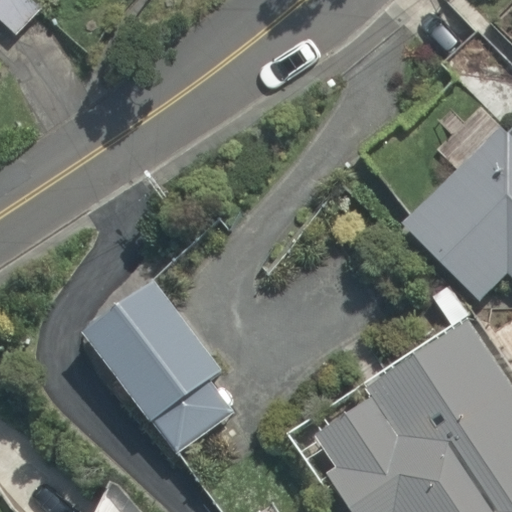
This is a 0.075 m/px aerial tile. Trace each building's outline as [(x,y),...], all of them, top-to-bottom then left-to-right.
[(48,4),(44,0),(0,0),(0,34),(11,45),(48,4)] [(455,150),(389,215),(473,300),(507,265),(511,270),(511,150),(484,179),(455,150)] [(161,280),(84,328),(162,454),(239,405),(161,280)] [(347,511),(511,511),(511,384),(468,314),(292,425),(347,511)] [(136,511),(117,490),(93,511),(136,511)]
